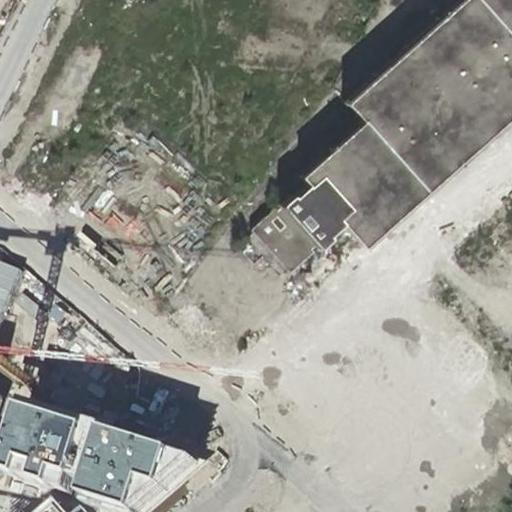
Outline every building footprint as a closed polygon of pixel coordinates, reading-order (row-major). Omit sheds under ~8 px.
[(311,248),(314,245),(317,248),(328,238),(326,235),(338,224),(360,247),(511,108),(511,0),(457,0),(342,102),(359,121),(297,177),(302,182),(249,229),(253,235),(247,240),(274,270),(280,264),(289,274),(313,251),(311,248)] [(381,0),(404,14),(412,0),(381,0)] [(96,430),(32,411),(12,477),(27,481),(31,466),(50,472),(45,489),(59,494),(64,477),(81,482),(96,430)] [(182,457),(114,437),(94,503),(122,511),(145,511),(153,488),(171,494),(182,457)] [(309,511),(277,486),(246,511),(309,511)]
